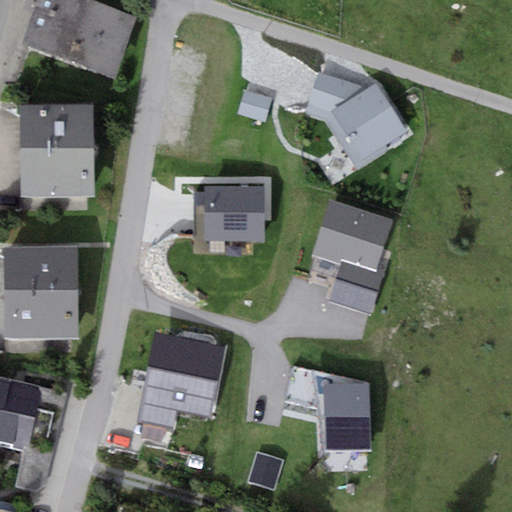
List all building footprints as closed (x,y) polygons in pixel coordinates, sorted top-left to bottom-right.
[(136,17),(88,0),(39,0),(25,43),(115,75),(136,17)] [(407,133),(375,84),(368,88),(318,72),(305,113),(324,120),(357,171),(391,149),(388,144),(407,133)] [(266,105),(239,94),(232,111),(259,122),(266,105)] [(21,105),(22,195),(92,194),(91,104),(21,105)] [(260,180),(182,178),(181,229),(258,231),(260,180)] [(391,222),(332,203),(316,254),(341,262),(375,272),(391,222)] [(6,250),(6,339),(76,338),(75,250),(6,250)] [(375,272),(341,262),(329,302),(372,315),(384,275),(375,272)] [(218,349),(159,337),(143,418),(171,423),(174,407),(206,413),(218,349)] [(379,375),(294,368),(292,395),(332,399),(328,446),(373,450),(379,375)] [(40,386),(0,376),(0,444),(24,450),(25,450),(40,386)] [(40,386),(24,450),(15,486),(35,491),(46,485),(69,393),(40,386)] [(282,465),(258,459),(252,481),(276,487),(282,465)]
